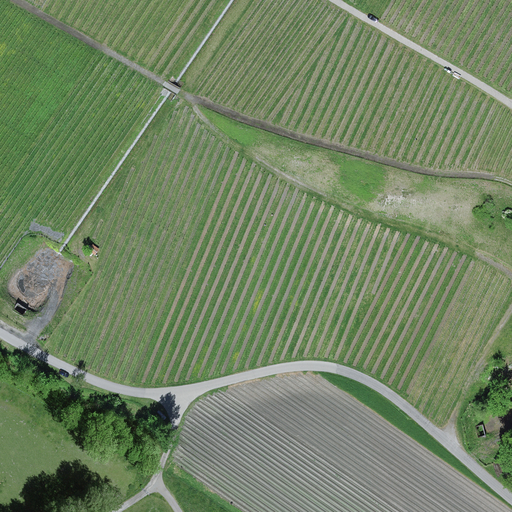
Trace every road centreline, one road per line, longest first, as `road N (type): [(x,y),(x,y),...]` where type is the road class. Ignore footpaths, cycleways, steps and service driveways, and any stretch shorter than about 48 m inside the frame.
road 1 (unclassified): [(511,499),(408,408),(341,369),(288,366),(176,392),(126,390),(0,331)]
road 2 (track): [(19,0),(205,106),(424,172),(511,185)]
road 3 (track): [(205,106),(245,152),(394,227),(463,246),(511,276)]
road 4 (track): [(511,103),(337,0)]
road 5 (track): [(511,307),(447,442)]
road 6 (track): [(178,511),(156,483),(176,424),(176,392)]
